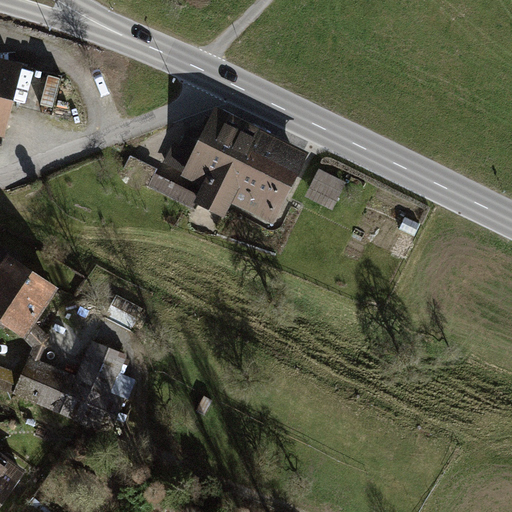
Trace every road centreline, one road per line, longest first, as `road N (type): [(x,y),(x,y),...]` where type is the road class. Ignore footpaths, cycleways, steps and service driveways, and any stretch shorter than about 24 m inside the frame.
road 1 (tertiary): [(511,220),(226,81)]
road 2 (residential): [(0,178),(183,108),(226,81)]
road 3 (tertiary): [(226,81),(41,0)]
